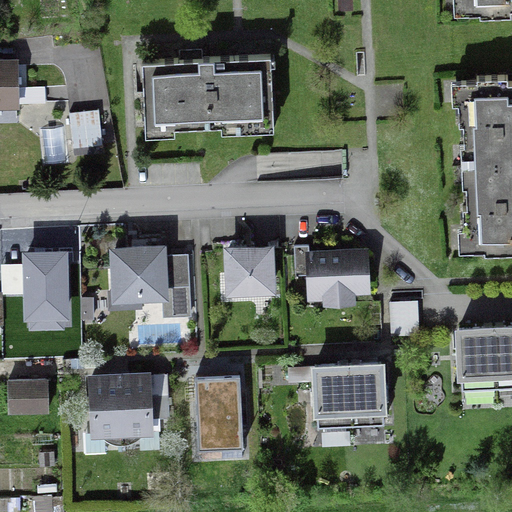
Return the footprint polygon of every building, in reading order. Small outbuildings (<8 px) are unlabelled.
[(509,10),(511,9),(511,0),(461,0),(463,14),(478,14),(478,17),(510,16),(509,10)] [(272,123),(269,56),(195,59),(140,61),(143,129),(145,129),(145,126),(172,125),(172,128),(220,126),(220,122),(270,120),(270,123),(272,123)] [(15,66),(15,63),(0,63),(0,104),(41,104),(40,88),(25,89),(25,66),(15,66)] [(469,145),(470,166),(471,186),(464,187),(465,207),(461,207),(462,229),(466,229),(467,251),(483,250),(483,254),(511,252),(511,81),(507,81),(506,76),(475,77),(475,81),(460,81),(461,104),(456,104),(457,125),(462,125),(463,146),(469,145)] [(101,145),(97,110),(68,114),(71,149),(101,145)] [(185,255),(169,256),(169,264),(161,264),(160,248),(112,250),(114,274),(111,274),(112,291),(114,291),(115,298),(185,294),(185,285),(187,285),(185,255)] [(270,289),(268,248),(227,250),(229,291),(270,289)] [(365,288),(363,253),(308,256),(310,291),(325,290),(325,303),(350,302),(350,289),(365,288)] [(417,331),(416,316),(389,318),(390,332),(417,331)] [(511,326),(508,326),(492,327),(476,328),(457,329),(458,352),(457,352),(457,366),(459,366),(460,389),(492,387),(495,387),(511,386),(511,326)] [(344,425),(351,425),(382,423),(381,400),(386,400),(386,386),(381,386),(380,363),(356,364),(348,364),(341,365),(313,366),(314,389),(309,390),(310,403),(315,403),(316,426),(344,425)] [(217,374),(194,376),(198,448),(243,445),(239,373),(217,374)] [(93,433),(96,433),(101,438),(107,442),(114,445),(121,446),(128,444),(134,442),(140,437),(145,430),(148,430),(147,409),(150,409),(149,396),(147,396),(146,375),(125,376),(118,376),(110,377),(90,378),(91,398),(88,398),(89,412),(92,412),(93,433)] [(46,411),(46,380),(7,381),(7,412),(46,411)]
